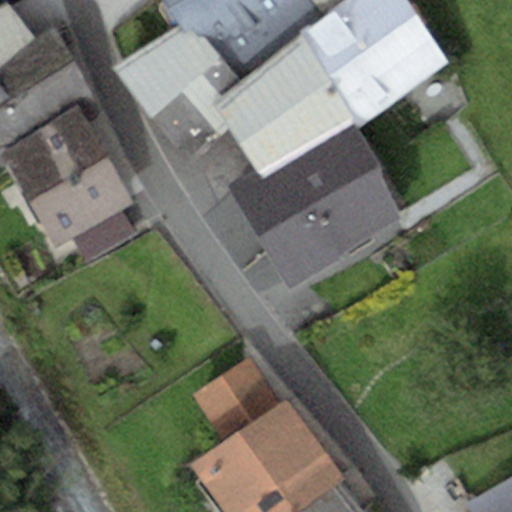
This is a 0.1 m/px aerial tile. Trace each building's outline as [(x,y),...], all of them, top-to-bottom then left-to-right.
[(173,0),(189,23),(236,73),(334,0),(173,0)] [(351,0),(305,33),(355,118),(438,58),(402,0),(351,0)] [(0,9),(0,69),(31,46),(7,7),(0,9)] [(189,23),(125,67),(160,110),(189,153),(240,110),(236,105),(245,82),(236,73),(189,23)] [(48,33),(31,46),(0,69),(0,152),(3,156),(11,152),(77,112),(79,116),(84,115),(87,111),(87,106),(86,101),(48,33)] [(348,124),(355,118),(305,33),(245,82),(236,105),(240,110),(274,162),(348,124)] [(11,152),(59,234),(124,197),(79,116),(77,112),(11,152)] [(348,124),(274,162),(238,184),(293,274),(397,212),(376,171),(348,124)] [(280,409),(248,361),(202,391),(229,432),(192,462),(204,481),(212,473),(235,504),(235,507),(238,511),(305,511),(337,483),(282,408),(280,409)] [(511,511),(511,479),(473,501),(479,511),(511,511)] [(305,511),(355,511),(337,483),(305,511)]
